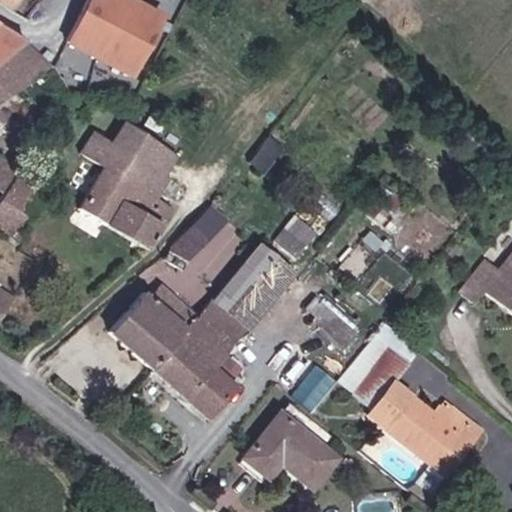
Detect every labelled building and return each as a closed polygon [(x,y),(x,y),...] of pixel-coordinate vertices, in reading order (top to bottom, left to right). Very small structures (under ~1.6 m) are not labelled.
[(0,0),(0,3),(11,11),(18,0),(0,0)] [(130,55),(146,25),(151,15),(123,0),(86,0),(64,43),(121,72),(130,55)] [(155,30),(146,25),(130,55),(139,60),(155,30)] [(0,101),(24,87),(52,67),(26,43),(0,62),(0,101)] [(108,145),(163,178),(176,156),(122,123),(108,145)] [(166,180),(163,178),(108,145),(91,134),(78,154),(101,168),(76,210),(146,252),(172,209),(155,199),(166,180)] [(0,159),(0,191),(3,194),(0,198),(0,230),(17,242),(48,196),(0,159)] [(191,260),(227,214),(207,199),(171,245),(191,260)] [(292,213),(277,240),(300,253),(315,225),(292,213)] [(193,320),(229,349),(290,276),(257,247),(212,300),(210,299),(193,320)] [(511,249),(495,271),(482,261),(456,293),(470,305),(481,291),(511,316),(511,249)] [(0,290),(0,319),(13,300),(0,290)] [(152,371),(193,320),(162,295),(154,304),(142,294),(108,336),(152,371)] [(221,359),(229,349),(193,320),(152,371),(206,419),(232,389),(226,385),(237,372),(221,359)] [(349,396),(369,412),(391,385),(407,365),(388,348),(349,396)] [(431,462),(465,420),(449,408),(438,421),(391,385),(369,412),(366,416),(400,444),(404,439),(431,462)] [(276,414),(240,459),(266,481),(278,466),(309,490),(333,460),(276,414)] [(404,439),(400,444),(441,478),(479,432),(465,420),(431,462),(404,439)] [(343,460),(339,467),(349,474),(353,467),(343,460)]
